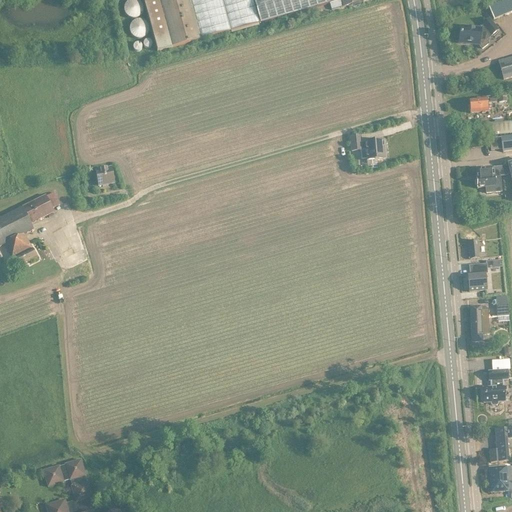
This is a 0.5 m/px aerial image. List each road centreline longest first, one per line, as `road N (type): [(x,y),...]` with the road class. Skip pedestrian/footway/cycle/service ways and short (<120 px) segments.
road 1 (secondary): [(464,511),(414,0)]
road 2 (track): [(448,349),(92,453)]
road 3 (track): [(92,453),(69,423),(57,301),(64,221)]
